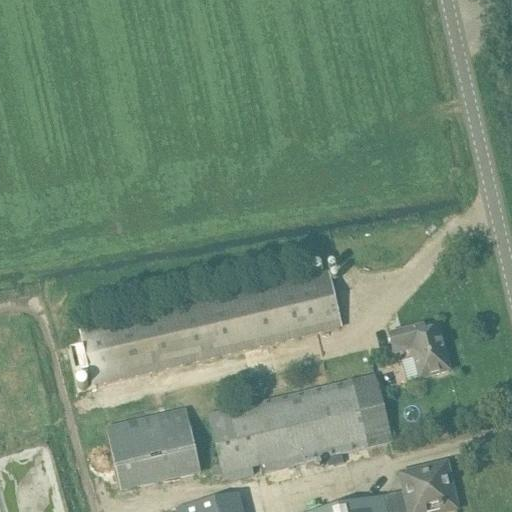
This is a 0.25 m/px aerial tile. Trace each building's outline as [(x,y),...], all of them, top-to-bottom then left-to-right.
[(343,330),(329,273),(80,332),(93,389),(343,330)] [(426,334),(424,327),(388,336),(393,355),(412,350),(420,380),(449,372),(438,331),(426,334)] [(375,377),(252,406),(268,473),(391,444),(375,377)] [(224,483),(268,473),(252,406),(209,416),(221,468),(212,470),(215,481),(224,479),(224,483)] [(201,476),(186,411),(107,429),(121,494),(201,476)] [(321,511),(440,511),(440,510),(455,507),(446,470),(420,476),(419,470),(402,474),(406,492),(321,511)] [(238,511),(235,496),(175,511),(174,511),(238,511)]
